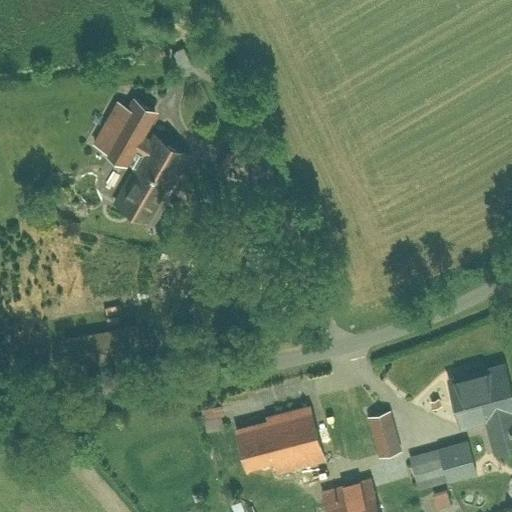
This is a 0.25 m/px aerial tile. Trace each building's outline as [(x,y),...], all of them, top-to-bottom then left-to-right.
[(162,112),(137,97),(131,107),(114,97),(90,139),(107,149),(105,153),(130,167),(162,112)] [(117,209),(150,227),(189,155),(157,137),(117,209)] [(67,338),(72,365),(144,352),(138,325),(67,338)] [(459,426),(486,421),(493,452),(511,448),(511,378),(510,368),(449,381),(459,426)] [(239,426),(250,477),(329,461),(318,409),(239,426)] [(393,410),(368,417),(379,459),(404,452),(393,410)] [(415,453),(423,490),(480,478),(472,441),(415,453)] [(323,491),(328,511),(388,511),(380,477),(323,491)]
